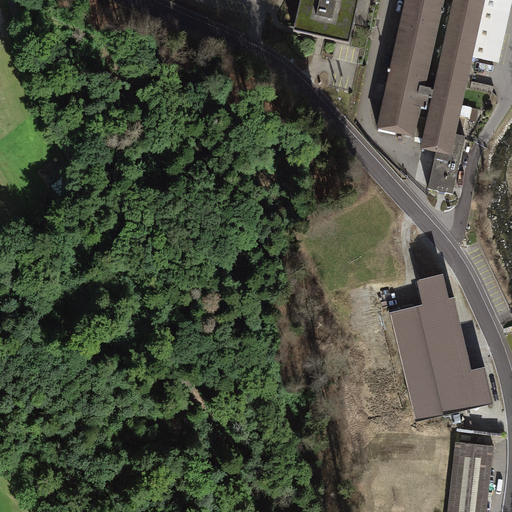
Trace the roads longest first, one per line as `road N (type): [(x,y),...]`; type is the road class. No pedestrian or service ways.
road 1 (unclassified): [(139,0),(258,52),(297,81),(451,256),(493,337),(511,404)]
road 2 (residential): [(10,0),(78,174),(184,372),(192,511)]
road 3 (track): [(232,511),(222,452),(184,372),(61,331),(0,280)]
